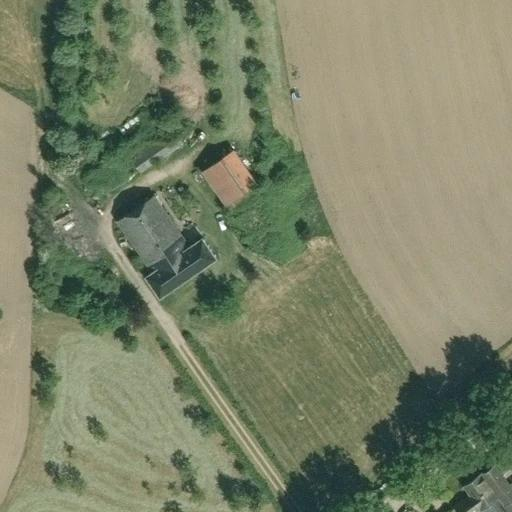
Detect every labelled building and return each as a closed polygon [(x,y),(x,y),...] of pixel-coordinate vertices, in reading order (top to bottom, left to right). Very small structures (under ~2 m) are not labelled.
[(140,173),(158,161),(145,142),(127,154),(140,173)] [(203,171),(226,205),(257,184),(233,150),(203,171)] [(200,151),(189,157),(196,169),(207,163),(200,151)] [(162,172),(179,204),(204,190),(187,159),(162,172)] [(189,247),(154,195),(117,219),(152,271),(143,277),(158,299),(217,260),(202,238),(189,247)] [(482,474),(481,473),(464,485),(471,494),(455,506),(459,511),(509,511),(504,504),(511,498),(511,487),(495,464),(482,474)]
